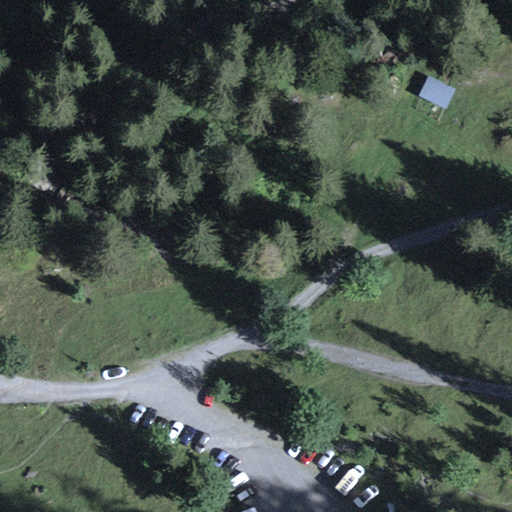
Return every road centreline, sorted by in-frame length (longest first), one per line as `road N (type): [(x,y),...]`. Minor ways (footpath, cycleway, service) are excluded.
road 1 (track): [(0,215),(157,52),(257,0)]
road 2 (track): [(511,208),(352,263),(246,339)]
road 3 (track): [(246,339),(136,382),(0,389)]
road 4 (track): [(155,376),(175,407),(253,457),(247,474),(260,511)]
